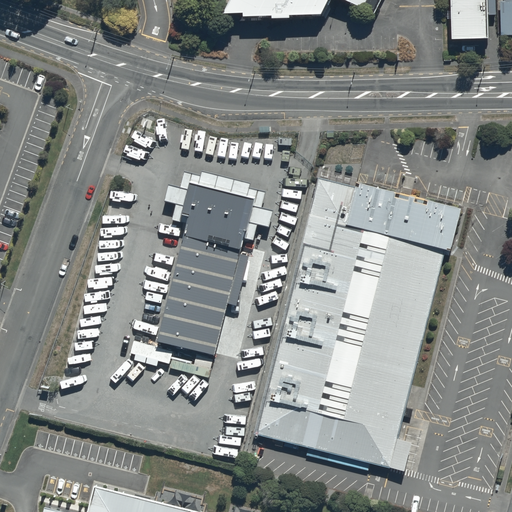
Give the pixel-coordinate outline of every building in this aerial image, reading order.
[(226,0),(221,11),(321,10),(325,0),(354,0),(375,9),(378,1),(379,0),(226,0)] [(489,40),(487,0),(451,0),(453,41),(489,40)] [(511,0),(500,0),(501,33),(511,32),(511,0)] [(182,191),(170,188),(166,204),(177,207),(173,224),(188,227),(159,345),(215,359),(244,241),(255,244),(259,227),(271,230),(275,214),(262,210),(266,194),(250,190),(251,186),(204,174),(203,178),(186,174),(182,191)] [(255,432),(390,466),(446,246),(451,247),(462,204),(357,178),(355,185),(320,176),(255,432)] [(207,511),(96,484),(89,511),(83,511),(47,503),(44,511),(207,511)]
